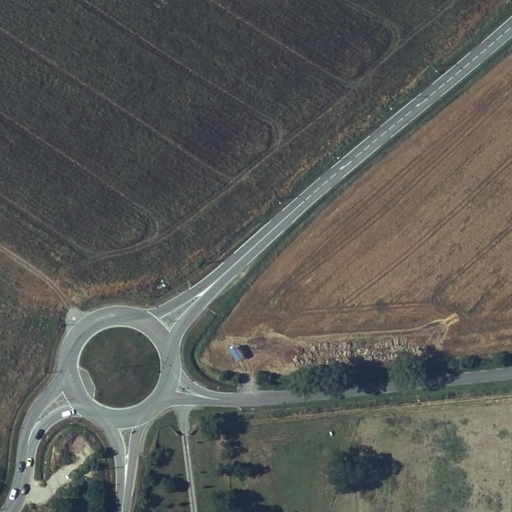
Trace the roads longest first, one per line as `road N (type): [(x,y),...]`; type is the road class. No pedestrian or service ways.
road 1 (secondary): [(204,291),(511,26)]
road 2 (unclassified): [(511,367),(213,400),(190,394)]
